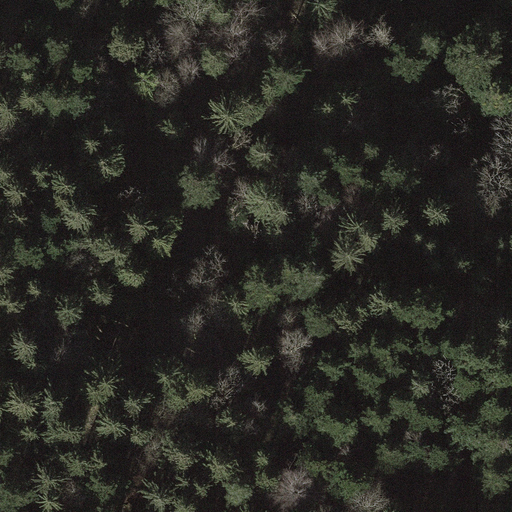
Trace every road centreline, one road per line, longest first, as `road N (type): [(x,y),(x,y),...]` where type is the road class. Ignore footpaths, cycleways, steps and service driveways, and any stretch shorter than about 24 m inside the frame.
road 1 (track): [(0,446),(80,446),(151,434),(242,387),(290,373)]
road 2 (track): [(290,373),(331,340),(511,314)]
road 3 (track): [(290,373),(326,376),(511,432)]
